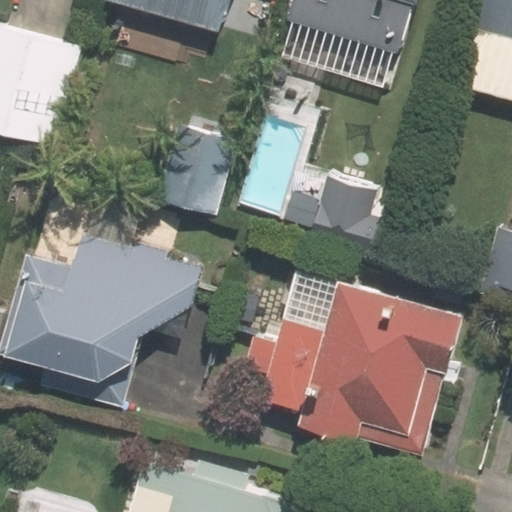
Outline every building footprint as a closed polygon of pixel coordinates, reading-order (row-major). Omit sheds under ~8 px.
[(304,0),(301,11),(406,39),(417,0),(304,0)] [(511,0),(494,0),(489,20),(511,26),(511,0)] [(0,12),(0,117),(56,133),(83,36),(0,12)] [(219,202),(239,134),(196,121),(175,189),(219,202)] [(384,252),(394,212),(326,193),(315,233),(384,252)] [(202,296),(212,258),(93,224),(79,273),(72,271),(76,257),(37,246),(28,275),(40,278),(23,337),(57,347),(50,375),(131,398),(153,320),(202,296)] [(511,229),(501,226),(483,287),(511,295),(511,229)] [(436,447),(475,304),(350,269),(346,279),(302,268),(285,331),(264,327),(248,386),(314,403),(312,412),(436,447)] [(9,306),(0,303),(0,334),(2,335),(9,306)] [(361,511),(253,482),(257,466),(208,451),(204,468),(154,453),(138,511),(361,511)]
